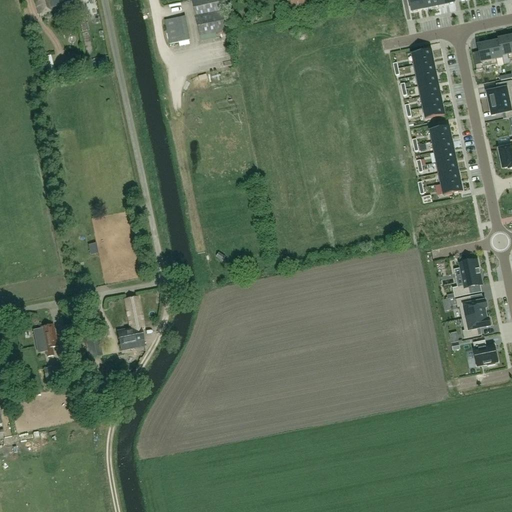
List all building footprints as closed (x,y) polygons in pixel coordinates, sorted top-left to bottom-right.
[(34,0),(39,14),(53,10),(53,7),(55,12),(61,10),(60,5),(72,2),(71,0),(34,0)] [(200,37),(205,36),(225,31),(218,0),(194,0),(192,1),(200,37)] [(290,0),(293,14),(309,11),(306,0),(290,0)] [(409,0),(412,13),(423,10),(420,0),(409,0)] [(420,0),(423,10),(433,8),(431,0),(420,0)] [(444,6),(442,0),(431,0),(433,8),(444,6)] [(185,16),(165,21),(170,45),(190,40),(185,16)] [(511,53),(509,37),(498,39),(502,59),(503,59),(503,57),(508,56),(509,60),(511,59),(511,53)] [(497,60),(502,59),(498,39),(498,40),(498,41),(488,44),(492,66),(498,65),(497,60)] [(483,68),(492,66),(488,44),(477,46),(479,53),(473,54),(476,71),(483,70),(483,68)] [(413,56),(415,67),(434,63),(431,52),(413,56)] [(43,56),(46,74),(56,72),(53,54),(43,56)] [(417,77),(436,73),(434,63),(415,67),(417,77)] [(419,88),(438,84),(436,73),(417,77),(419,88)] [(487,93),(489,105),(511,99),(511,92),(511,88),(511,87),(511,82),(499,84),(500,90),(487,93)] [(440,94),(438,84),(419,88),(421,98),(440,94)] [(424,109),(443,105),(440,94),(421,98),(424,109)] [(511,99),(489,105),(489,106),(490,106),(492,116),(505,114),(506,120),(511,118),(511,99)] [(424,109),(426,120),(445,116),(443,105),(424,109)] [(430,131),(432,142),(451,138),(449,127),(430,131)] [(435,153),(454,149),(451,138),(432,142),(435,153)] [(511,143),(498,146),(503,169),(508,168),(509,170),(511,169),(511,140),(510,141),(511,143)] [(435,153),(437,163),(456,159),(454,149),(435,153)] [(437,163),(439,174),(458,170),(456,159),(437,163)] [(458,170),(439,174),(441,185),(460,181),(458,170)] [(441,185),(444,196),(462,192),(460,181),(441,185)] [(460,264),(461,269),(464,286),(458,288),(453,289),(455,299),(470,295),(469,288),(480,286),(482,286),(480,275),(481,275),(480,274),(480,275),(479,271),(480,270),(479,270),(477,261),(460,264)] [(144,346),(141,328),(143,327),(138,297),(125,300),(130,329),(117,332),(121,351),(144,346)] [(471,297),(456,300),(458,308),(460,308),(462,320),(486,315),(484,309),(487,309),(485,301),(473,304),(471,297)] [(486,315),(462,320),(465,331),(463,332),(464,340),(479,336),(478,330),(491,327),(489,320),(487,320),(486,315)] [(38,354),(46,352),(47,357),(54,356),(52,347),(57,346),(53,325),(41,327),(43,337),(34,338),(38,354)] [(97,339),(87,341),(91,358),(101,356),(97,339)] [(498,363),(494,346),(487,348),(485,341),(473,344),(475,350),(474,350),(477,367),(487,365),(487,367),(496,365),(495,363),(498,363)] [(458,343),(451,344),(453,351),(460,350),(458,343)] [(43,369),(46,381),(67,376),(65,365),(43,369)]
